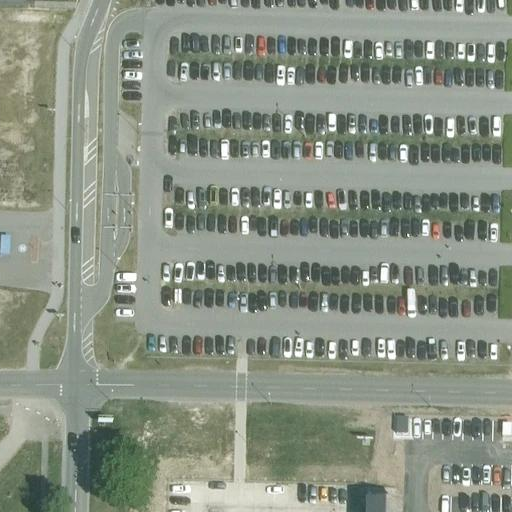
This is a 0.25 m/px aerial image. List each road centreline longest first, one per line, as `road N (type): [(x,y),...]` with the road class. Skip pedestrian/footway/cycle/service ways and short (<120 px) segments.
road 1 (tertiary): [(511,395),(76,385)]
road 2 (tertiary): [(100,0),(78,76),(76,385)]
road 3 (tertiary): [(76,385),(73,511)]
